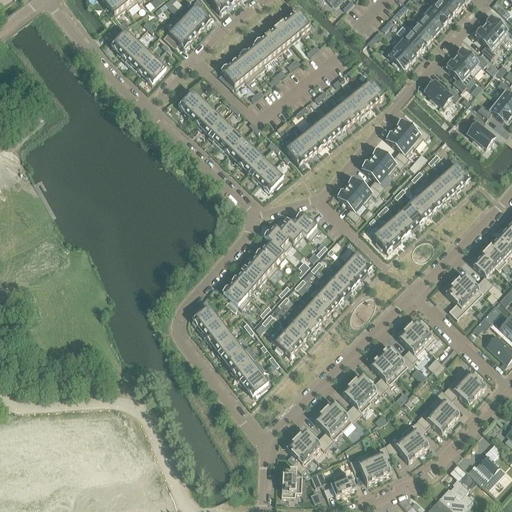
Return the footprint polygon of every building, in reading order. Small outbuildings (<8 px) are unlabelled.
[(126,13),(115,0),(101,0),(100,2),(115,21),(125,13),(126,13)] [(145,3),(142,0),(115,0),(126,13),(125,13),(127,15),(138,6),(139,8),(145,3)] [(152,14),(163,4),(159,0),(155,0),(146,9),(152,14)] [(206,0),(218,15),(219,17),(220,17),(221,18),(226,15),(225,13),(230,9),(223,0),(206,0)] [(223,0),(230,9),(240,2),(238,0),(223,0)] [(461,10),(450,0),(442,0),(439,4),(454,18),(461,10)] [(469,2),(467,0),(450,0),(461,10),(464,7),(465,8),(470,4),(468,2),(469,2)] [(454,18),(439,4),(432,12),(431,12),(447,26),(454,18)] [(192,8),(182,18),(184,19),(201,35),(205,30),(206,30),(207,31),(211,27),(210,26),(210,25),(192,8)] [(447,26),(431,12),(432,12),(428,8),(420,17),(422,19),(422,18),(440,34),(442,31),(444,32),(448,28),(447,26)] [(292,19),(287,23),(299,38),(299,39),(300,40),(310,32),(295,14),(294,14),(290,18),(292,19)] [(440,34),(422,18),(422,19),(415,27),(417,28),(432,42),(440,34)] [(184,19),(176,28),(193,43),(201,35),(184,19)] [(486,28),(483,31),(500,47),(509,38),(511,40),(511,38),(511,31),(506,26),(502,31),(491,22),(489,21),(484,26),(486,28)] [(287,23),(278,30),(290,46),(299,39),(299,38),(287,23)] [(122,26),(117,30),(121,35),(126,31),(122,26)] [(176,28),(167,38),(169,39),(183,53),(184,52),(185,54),(189,49),(188,48),(193,43),(176,28)] [(432,42),(417,28),(410,36),(425,50),(426,50),(427,51),(431,46),(430,45),(432,42)] [(278,30),(268,38),(282,55),(283,55),(292,47),(290,46),(278,30)] [(478,33),(474,38),(475,40),(485,50),(481,54),(490,63),(495,58),(492,56),(500,47),(483,31),(480,34),(478,33)] [(425,50),(410,36),(407,33),(399,41),(418,58),(425,50)] [(126,34),(111,50),(121,60),(137,44),(126,34)] [(259,45),(259,46),(273,63),(282,55),(268,38),(259,45)] [(418,58),(399,41),(392,49),(391,49),(393,51),(394,51),(411,66),(418,58)] [(137,44),(121,60),(125,64),(126,65),(125,66),(130,71),(147,53),(137,44)] [(254,49),(249,53),(263,70),(264,70),(273,63),(259,46),(259,45),(258,44),(253,48),(254,49)] [(411,66),(394,51),(393,51),(386,59),(393,65),(391,67),(397,72),(398,70),(403,74),(404,74),(405,75),(410,70),(408,69),(411,66)] [(147,53),(130,71),(135,76),(136,75),(137,75),(138,76),(141,79),(157,63),(156,63),(147,53)] [(249,53),(240,60),(256,80),(265,72),(264,70),(263,70),(249,53)] [(482,72),(487,67),(477,59),(473,63),(462,54),(462,55),(460,53),(455,58),(457,60),(454,63),(473,80),(481,72),(482,72)] [(240,60),(231,68),(245,85),(244,86),(246,88),(256,80),(240,60)] [(157,63),(141,79),(151,89),(169,71),(158,61),(156,63),(157,63)] [(296,62),(291,66),(292,68),(295,71),(299,67),(296,62)] [(473,80),(454,63),(451,66),(450,65),(445,70),(446,72),(456,82),(452,87),(462,95),(466,90),(465,89),(473,80)] [(231,68),(221,76),(235,93),(242,88),(244,86),(245,85),(231,68)] [(369,84),(359,92),(373,109),(383,102),(370,86),(369,84)] [(502,94),(495,104),(511,117),(511,101),(507,98),(511,93),(501,85),(497,90),(502,94)] [(426,94),(425,96),(430,101),(429,102),(435,108),(437,106),(444,113),(452,103),(455,106),(459,101),(450,92),(446,97),(434,86),(432,87),(430,87),(426,92),(426,94)] [(359,92),(350,99),(365,118),(370,114),(369,113),(373,109),(359,92)] [(184,104),(178,111),(188,120),(202,106),(192,96),(190,98),(188,96),(183,103),(184,104)] [(341,107),(355,124),(359,121),(360,122),(365,118),(350,99),(349,100),(341,107)] [(481,109),(477,114),(487,122),(491,117),(505,128),(506,127),(507,129),(511,123),(510,122),(511,119),(511,117),(495,104),(487,113),(481,109)] [(339,105),(329,113),(332,117),(333,116),(345,132),(355,124),(341,107),(339,105)] [(189,121),(188,122),(193,127),(194,126),(198,130),(212,116),(202,106),(188,120),(189,121)] [(212,116),(198,130),(208,140),(222,125),(212,116)] [(324,124),(323,124),(336,139),(345,132),(333,116),(332,117),(329,119),(324,124)] [(474,127),(466,136),(473,143),(472,144),(478,150),(480,148),(485,152),(486,151),(489,151),(493,146),(492,144),(493,142),(481,132),(485,127),(475,119),(471,124),(474,127)] [(313,130),(327,147),(336,139),(323,124),(324,124),(323,122),(321,123),(313,130)] [(222,125),(208,140),(212,143),(213,144),(212,145),(217,150),(232,135),(232,134),(222,125)] [(402,126),(394,135),(413,151),(415,153),(423,143),(425,144),(429,139),(419,131),(415,136),(402,126)] [(307,131),(302,135),(317,155),(327,147),(313,130),(311,127),(307,131)] [(232,135),(217,150),(222,155),(224,154),(225,155),(228,159),(242,144),(233,136),(232,135)] [(302,135),(292,143),(308,162),(317,155),(302,135)] [(394,135),(386,145),(399,156),(395,160),(404,168),(409,163),(405,160),(413,151),(394,135)] [(242,144),(228,159),(238,168),(254,152),(243,142),(242,144)] [(292,143),(283,151),(291,160),(298,170),(308,162),(292,143)] [(271,145),(267,149),(271,153),(273,152),(275,149),(271,145)] [(254,152),(238,168),(248,178),(262,163),(264,162),(254,152)] [(378,154),(370,164),(387,178),(387,179),(388,180),(396,171),(400,174),(404,168),(395,160),(391,165),(378,154)] [(421,158),(409,172),(413,176),(427,163),(421,158)] [(262,163),(248,178),(252,181),(253,182),(252,183),(257,188),(258,187),(272,173),(262,163)] [(370,164),(362,173),(375,184),(371,189),(380,197),(384,192),(379,188),(387,179),(387,178),(370,164)] [(444,176),(445,178),(446,178),(459,193),(459,192),(464,189),(468,185),(464,180),(466,179),(460,172),(459,174),(454,168),(444,176)] [(272,173),(258,187),(263,192),(269,197),(275,190),(277,192),(282,186),(281,184),(282,182),(272,173)] [(446,178),(445,178),(437,186),(450,201),(454,197),(456,198),(461,194),(459,192),(459,193),(446,178)] [(354,183),(345,193),(362,207),(362,208),(364,209),(372,200),(376,202),(380,197),(371,189),(367,194),(354,183)] [(450,201),(437,186),(436,187),(434,185),(427,192),(426,192),(441,209),(440,209),(442,210),(447,206),(445,205),(450,201)] [(426,192),(427,192),(425,190),(415,198),(418,202),(419,202),(432,217),(436,213),(440,209),(441,209),(426,192)] [(345,193),(337,202),(350,213),(346,218),(355,226),(360,221),(355,216),(362,208),(362,207),(345,193)] [(419,202),(418,202),(410,209),(423,224),(431,217),(432,217),(419,202)] [(423,224),(410,209),(401,217),(414,232),(418,228),(419,230),(424,226),(423,224)] [(414,232),(401,217),(392,225),(406,242),(411,237),(410,236),(414,232)] [(296,224),(292,228),(292,229),(304,240),(303,240),(310,245),(319,234),(301,218),(300,219),(299,218),(295,222),(296,223),(296,224)] [(392,225),(390,223),(381,231),(396,248),(400,245),(401,246),(406,242),(392,225)] [(292,229),(292,228),(287,224),(283,229),(278,235),(292,247),(292,248),(294,250),(303,240),(304,240),(292,229)] [(396,248),(381,231),(380,232),(376,227),(368,234),(373,239),(372,239),(377,245),(375,247),(381,253),(382,252),(388,258),(392,253),(391,252),(396,248)] [(278,235),(274,231),(268,237),(264,242),(268,246),(269,245),(283,258),(283,257),(292,248),(292,247),(278,235)] [(511,238),(506,233),(498,242),(511,255),(511,238)] [(511,255),(498,242),(490,250),(505,264),(511,256),(511,255)] [(269,245),(268,246),(260,255),(259,256),(276,270),(277,270),(286,260),(283,257),(283,258),(269,245)] [(336,246),(331,252),(335,256),(341,250),(336,246)] [(490,250),(481,260),(494,272),(498,275),(506,266),(505,264),(490,250)] [(344,265),(346,266),(362,281),(366,277),(368,278),(372,273),(364,266),(366,264),(360,259),(358,260),(353,255),(344,265)] [(276,270),(259,256),(255,260),(256,260),(255,260),(254,259),(250,264),(251,265),(250,266),(267,281),(268,283),(278,272),(277,270),(276,270)] [(481,260),(472,270),(484,281),(479,285),(488,294),(493,288),(485,282),(494,272),(481,260)] [(303,265),(298,271),(301,274),(304,277),(309,271),(303,265)] [(267,281),(250,266),(245,272),(241,276),(256,290),(258,291),(267,281)] [(346,266),(338,275),(356,291),(360,286),(359,285),(362,281),(346,266)] [(356,291),(338,275),(330,283),(330,284),(346,299),(350,295),(351,296),(356,291)] [(256,290),(241,276),(241,277),(236,282),(232,287),(247,300),(247,299),(256,290)] [(463,279),(454,288),(473,307),(482,299),(483,299),(483,298),(487,294),(488,294),(479,285),(475,290),(463,279)] [(330,284),(330,283),(328,282),(320,291),(321,293),(322,293),(338,308),(339,309),(344,304),(342,303),(346,299),(330,284)] [(251,303),(247,299),(247,300),(232,287),(228,291),(222,297),(241,314),(251,303)] [(454,288),(445,297),(456,308),(448,316),(456,324),(473,307),(454,288)] [(322,293),(321,293),(313,302),(315,303),(330,316),(338,308),(322,293)] [(315,303),(308,311),(307,312),(322,325),(326,321),(330,316),(315,303)] [(487,318),(493,324),(502,315),(496,309),(487,318)] [(201,335),(219,321),(210,310),(206,313),(205,311),(198,316),(199,318),(192,324),(193,324),(191,325),(195,330),(196,329),(197,330),(201,335)] [(307,312),(308,311),(306,310),(297,319),(315,335),(320,330),(318,329),(322,326),(322,325),(307,312)] [(315,335),(297,319),(289,328),(306,343),(309,339),(311,340),(315,335)] [(209,346),(227,332),(219,321),(201,335),(200,336),(204,342),(206,341),(209,346)] [(478,338),(491,328),(485,321),(473,332),(478,338)] [(511,325),(509,322),(500,333),(508,340),(508,339),(511,342),(511,325)] [(416,324),(406,333),(424,351),(426,353),(435,344),(416,324)] [(306,343),(289,328),(281,336),(281,337),(298,352),(302,347),(306,343)] [(218,357),(236,343),(227,332),(209,346),(210,346),(218,356),(217,356),(218,357)] [(415,360),(424,351),(406,333),(397,342),(408,354),(404,358),(412,367),(417,362),(415,360)] [(281,337),(281,336),(280,335),(271,344),(277,350),(275,351),(281,357),(283,355),(289,361),(294,356),(293,356),(298,352),(281,337)] [(511,354),(496,340),(486,350),(506,368),(511,361),(511,354)] [(244,354),(244,353),(236,343),(218,357),(221,361),(222,361),(226,367),(244,354)] [(251,366),(251,367),(255,364),(246,352),(244,353),(244,354),(226,367),(231,373),(231,374),(235,378),(251,366)] [(414,369),(412,367),(404,358),(399,363),(388,352),(379,361),(398,380),(407,372),(409,374),(414,369)] [(389,389),(398,380),(379,361),(369,370),(381,381),(376,386),(384,394),(389,389)] [(432,375),(440,367),(435,362),(427,371),(432,375)] [(243,389),(259,377),(251,367),(251,366),(235,378),(235,379),(234,380),(238,385),(239,384),(240,384),(239,384),(243,389)] [(440,367),(432,375),(437,380),(445,371),(440,367)] [(417,370),(412,376),(422,385),(427,379),(417,370)] [(465,372),(457,382),(477,400),(486,391),(465,372)] [(266,390),(270,387),(261,375),(259,377),(243,389),(243,390),(244,390),(247,394),(252,401),(259,395),(260,397),(267,392),(266,390)] [(379,399),(384,394),(376,386),(371,390),(360,379),(351,388),(368,406),(369,406),(377,397),(379,399)] [(477,400),(457,382),(448,391),(443,396),(452,404),(456,399),(468,410),(477,400)] [(368,406),(351,388),(342,397),(353,409),(348,413),(356,422),(361,417),(370,407),(369,406),(368,406)] [(447,409),(452,404),(443,396),(441,394),(436,400),(442,405),(434,414),(450,429),(459,420),(447,409)] [(402,408),(408,398),(403,395),(397,404),(402,408)] [(352,427),(356,422),(348,413),(343,418),(332,407),(323,416),(342,435),(351,426),(352,427)] [(450,429),(434,414),(425,423),(421,420),(416,425),(417,425),(425,433),(430,428),(441,439),(450,429)] [(342,435),(323,416),(314,425),(325,436),(320,441),(329,449),(334,444),(333,444),(342,435)] [(375,424),(380,429),(387,423),(382,418),(375,424)] [(425,434),(425,433),(417,425),(401,438),(402,440),(402,439),(418,459),(428,451),(418,438),(425,434)] [(324,454),(329,449),(320,441),(315,446),(304,434),(295,443),(311,459),(320,451),(324,454)] [(418,459),(402,439),(402,440),(393,447),(391,445),(385,449),(390,460),(392,460),(398,454),(408,467),(418,459)] [(311,459),(295,443),(286,453),(297,464),(292,468),(301,477),(306,472),(304,470),(313,461),(311,459)] [(384,463),(390,460),(385,449),(379,452),(381,457),(369,462),(378,483),(390,478),(384,463)] [(504,477),(485,458),(481,462),(482,463),(473,473),(471,472),(467,477),(487,495),(504,477)] [(378,483),(369,462),(358,467),(356,462),(349,465),(354,476),(360,473),(366,488),(378,483)] [(282,474),(281,501),(295,502),(295,497),(301,497),(302,481),(296,480),(296,474),(282,474)] [(322,475),(316,478),(321,489),(327,486),(322,475)] [(335,487),(330,489),(335,501),(356,493),(351,480),(345,482),(343,477),(333,481),(335,487)] [(316,478),(310,481),(315,491),(321,489),(316,478)] [(460,503),(468,494),(456,483),(452,488),(455,492),(452,496),(448,492),(438,503),(447,511),(466,511),(468,511),(460,503)] [(315,506),(320,504),(317,496),(312,497),(315,506)] [(447,511),(438,503),(430,511),(447,511)]
